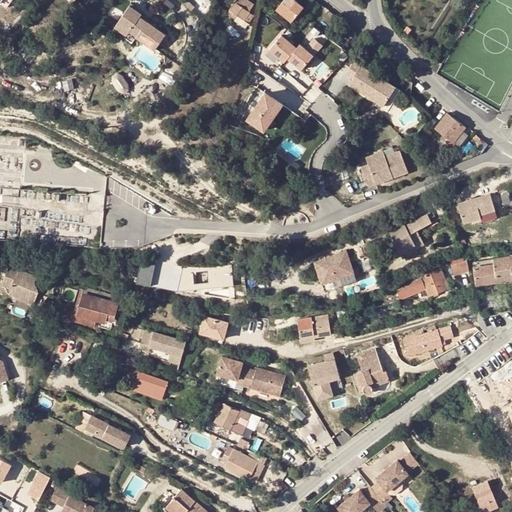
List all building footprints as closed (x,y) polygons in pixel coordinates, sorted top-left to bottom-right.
[(0,0),(0,5),(7,9),(11,0),(0,0)] [(235,12),(244,20),(248,23),(254,14),(249,11),(236,1),(235,0),(231,7),(228,14),(232,17),(235,12)] [(243,0),(237,0),(236,1),(249,11),(252,6),(243,0)] [(278,0),(275,0),(271,5),(291,21),(304,6),(296,0),(284,0),(282,3),(278,0)] [(135,7),(134,9),(147,17),(148,14),(135,7)] [(123,27),(135,34),(143,38),(142,40),(162,51),(171,35),(153,24),(145,19),(147,17),(134,9),(123,27)] [(241,24),(244,20),(235,12),(232,17),(241,24)] [(135,34),(123,27),(120,32),(133,38),(135,34)] [(283,35),(271,49),(287,61),(290,57),(304,68),(324,43),(316,36),(307,47),(301,43),(298,47),(283,35)] [(361,56),(352,68),(358,73),(353,79),(385,104),(399,87),(361,56)] [(121,93),(131,87),(120,72),(111,78),(121,93)] [(419,82),(415,86),(421,92),(425,89),(419,82)] [(267,91),(248,116),(263,128),(283,103),(267,91)] [(454,142),(466,126),(447,112),(436,128),(440,132),(454,142)] [(454,142),(440,132),(438,136),(449,144),(447,146),(452,150),(457,144),(454,142)] [(391,147),(382,150),(384,156),(393,153),(391,147)] [(390,171),(392,176),(407,170),(400,150),(393,153),(384,156),(382,150),(364,157),(366,163),(368,168),(362,170),(367,186),(374,183),(373,178),(390,171)] [(373,178),(374,183),(392,176),(390,171),(373,178)] [(490,192),(456,203),(462,221),(480,216),(482,221),(497,216),(490,192)] [(388,230),(389,232),(427,215),(426,213),(404,224),(403,223),(388,230)] [(411,244),(413,247),(414,248),(422,244),(417,234),(413,236),(410,232),(415,229),(430,221),(427,215),(389,232),(392,240),(387,243),(391,252),(398,249),(398,251),(411,244)] [(398,249),(391,252),(394,257),(413,247),(411,244),(398,251),(398,249)] [(343,250),(312,261),(323,291),(354,279),(343,250)] [(466,255),(454,258),(456,273),(472,270),(470,253),(466,255)] [(508,279),(511,278),(511,254),(494,257),(494,263),(473,266),(477,285),(508,279)] [(237,261),(227,263),(229,279),(215,281),(213,270),(200,272),(201,283),(186,285),(185,291),(241,283),(237,261)] [(188,266),(146,262),(144,281),(186,285),(188,266)] [(227,263),(188,266),(186,285),(201,283),(200,272),(213,270),(215,281),(229,279),(227,263)] [(410,284),(396,289),(399,298),(425,288),(428,296),(450,287),(442,268),(420,276),(421,278),(409,282),(410,284)] [(12,288),(18,298),(35,304),(39,291),(36,282),(37,277),(10,269),(4,286),(12,288)] [(186,285),(144,281),(144,286),(185,291),(186,285)] [(85,287),(85,289),(83,294),(114,303),(116,295),(85,287)] [(81,288),(75,310),(78,311),(83,294),(85,289),(81,288)] [(108,317),(115,319),(118,304),(114,303),(83,294),(78,311),(78,313),(97,319),(98,316),(108,318),(108,317)] [(111,331),(115,319),(108,317),(108,318),(98,316),(97,319),(78,313),(78,311),(75,310),(71,309),(68,319),(111,331)] [(198,332),(224,339),(229,321),(203,314),(198,332)] [(328,314),(299,319),(301,338),(302,342),(316,340),(316,337),(331,334),(328,314)] [(274,318),(275,326),(284,325),(283,317),(274,318)] [(404,339),(409,356),(447,344),(446,339),(455,336),(452,325),(404,339)] [(186,342),(145,328),(141,343),(171,353),(181,356),(186,342)] [(364,370),(359,372),(361,377),(364,385),(365,389),(366,391),(367,391),(370,392),(372,391),(373,388),(373,386),(390,380),(387,370),(384,371),(376,348),(359,354),(364,370)] [(334,351),(322,354),(324,361),(336,358),(334,351)] [(179,362),(181,356),(171,353),(168,359),(179,362)] [(115,355),(112,362),(119,364),(120,362),(123,363),(125,356),(122,355),(121,357),(115,355)] [(239,360),(224,355),(219,372),(240,378),(238,382),(277,394),(278,392),(282,393),(287,376),(258,367),(257,370),(243,366),(243,365),(238,363),(239,360)] [(309,365),(317,394),(332,389),(329,379),(341,376),(336,358),(324,361),(309,365)] [(107,374),(95,369),(90,381),(102,386),(107,374)] [(136,382),(166,392),(169,381),(140,371),(136,382)] [(240,378),(219,372),(217,379),(237,385),(238,382),(240,378)] [(361,390),(365,389),(364,385),(361,377),(359,372),(355,373),(361,390)] [(511,377),(502,381),(508,396),(511,394),(511,410),(508,412),(511,420),(511,377)] [(166,392),(136,382),(133,389),(163,399),(166,392)] [(332,389),(317,394),(318,399),(333,394),(332,389)] [(39,402),(49,407),(53,401),(42,395),(39,402)] [(215,399),(210,408),(215,411),(219,400),(215,399)] [(231,406),(224,403),(216,423),(232,430),(233,430),(243,434),(247,425),(239,422),(241,418),(239,416),(241,411),(231,406)] [(92,415),(87,427),(126,446),(132,435),(92,415)] [(160,423),(174,429),(177,421),(164,415),(160,423)] [(240,438),(237,444),(240,446),(248,449),(250,443),(249,442),(244,440),(240,438)] [(226,465),(250,478),(251,475),(258,461),(229,446),(223,458),(228,460),(226,465)] [(417,460),(409,447),(405,451),(414,462),(417,460)] [(405,451),(398,457),(408,467),(414,462),(405,451)] [(362,488),(342,507),(346,511),(361,511),(374,501),(376,504),(384,497),(385,498),(392,491),(389,488),(410,470),(408,467),(398,457),(378,476),(381,479),(374,486),(373,485),(366,492),(362,488)] [(0,459),(0,484),(1,485),(12,466),(0,459)] [(258,461),(251,475),(258,479),(266,465),(258,461)] [(40,499),(51,476),(39,470),(28,493),(40,499)] [(499,506),(491,488),(487,481),(473,487),(484,511),(499,506)] [(70,494),(56,487),(50,499),(64,506),(70,494)] [(210,511),(183,489),(168,506),(175,511),(210,511)] [(75,497),(70,494),(64,506),(62,511),(64,511),(92,511),(98,499),(96,498),(78,490),(75,497)]
